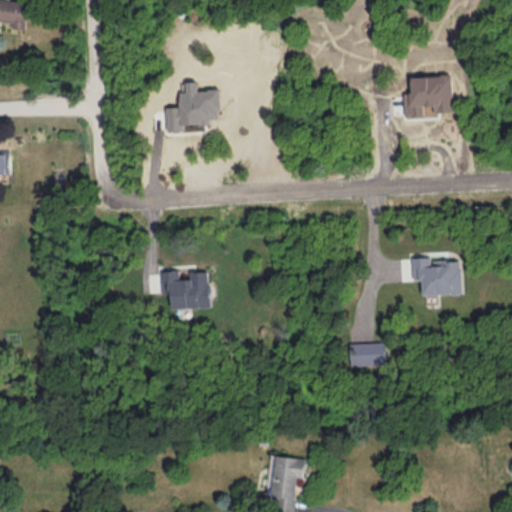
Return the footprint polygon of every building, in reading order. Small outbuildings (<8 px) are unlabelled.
[(0,0),(0,19),(13,21),(13,27),(26,28),(29,1),(14,0),(0,0)] [(406,116),(428,115),(427,104),(436,104),(436,111),(454,110),(453,74),(413,75),(413,91),(405,91),(406,116)] [(167,130),(185,129),(185,124),(211,123),(211,117),(221,117),(220,87),(199,88),(198,80),(187,80),(187,90),(181,90),(182,105),(167,106),(167,130)] [(0,173),(11,173),(11,149),(0,149),(0,173)] [(424,294),(463,293),(462,258),(432,259),(432,255),(413,256),(414,279),(423,279),(424,294)] [(172,307),(210,305),(209,269),(190,270),(190,277),(180,278),(180,268),(161,269),(162,291),(172,290),(172,307)] [(351,365),(386,363),(385,340),(350,342),(351,365)] [(297,476),(304,476),(306,457),(273,454),(268,508),(294,511),(297,476)]
